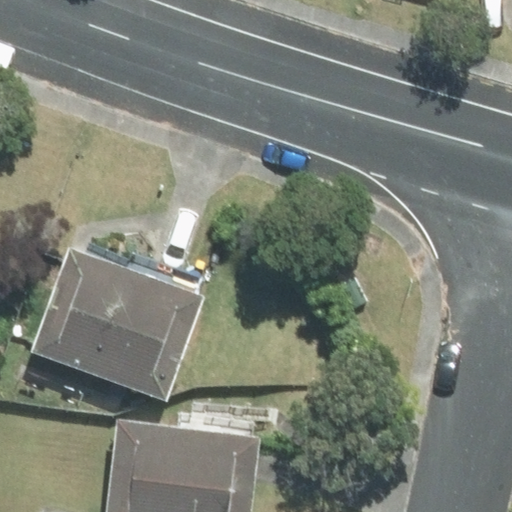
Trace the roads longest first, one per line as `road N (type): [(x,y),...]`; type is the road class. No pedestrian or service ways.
road 1 (residential): [(511,159),(145,45),(28,0)]
road 2 (residential): [(460,511),(511,262)]
